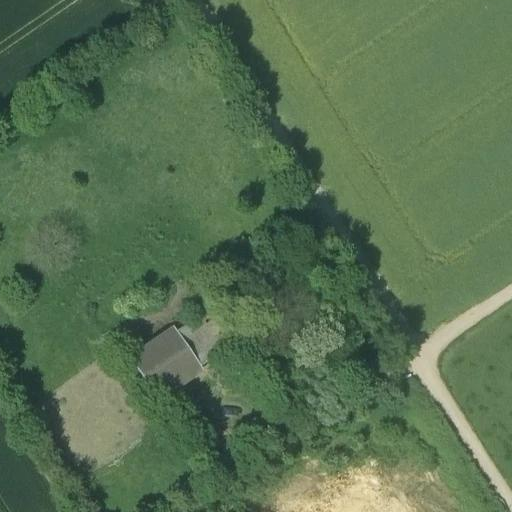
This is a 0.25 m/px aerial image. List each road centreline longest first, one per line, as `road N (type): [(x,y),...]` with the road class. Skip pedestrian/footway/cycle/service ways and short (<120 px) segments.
road 1 (track): [(405,371),(168,0)]
road 2 (track): [(405,371),(208,511)]
road 3 (track): [(489,511),(405,371)]
road 4 (track): [(405,371),(511,299)]
